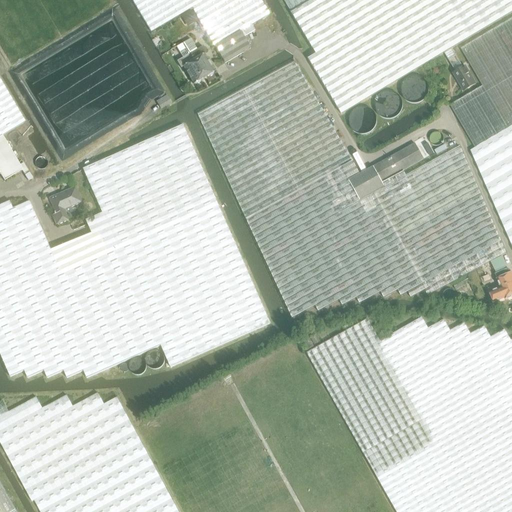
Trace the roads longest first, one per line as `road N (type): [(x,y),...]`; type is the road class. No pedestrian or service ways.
road 1 (unclassified): [(511,255),(449,115),(360,159),(297,54),(280,43)]
road 2 (unclassified): [(0,196),(65,171),(153,111)]
